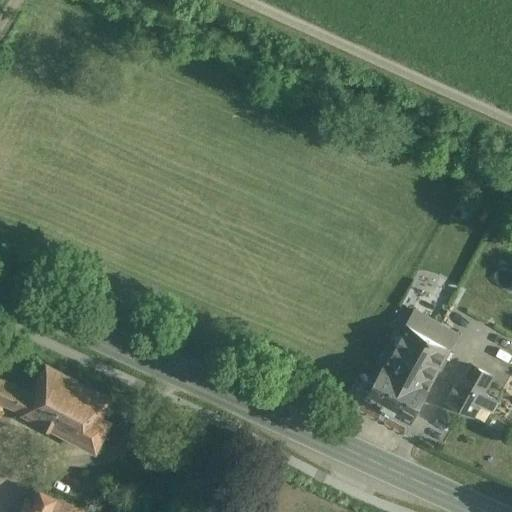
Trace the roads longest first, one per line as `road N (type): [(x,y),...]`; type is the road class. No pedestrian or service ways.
road 1 (secondary): [(0,291),(481,511)]
road 2 (track): [(257,0),(511,116)]
